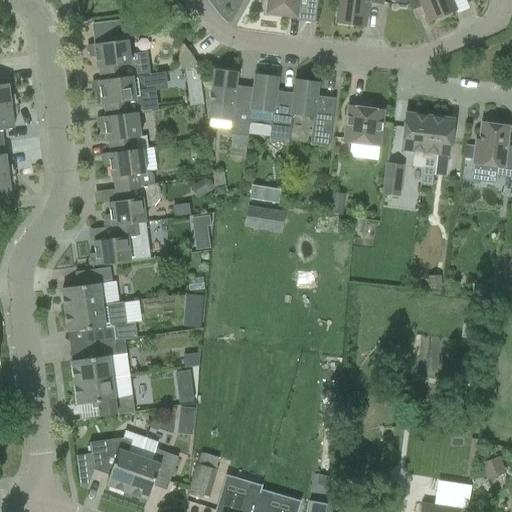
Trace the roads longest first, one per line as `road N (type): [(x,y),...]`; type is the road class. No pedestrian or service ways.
road 1 (residential): [(24,278),(62,183),(41,24),(28,0)]
road 2 (residential): [(407,60),(229,37),(195,0)]
road 3 (residential): [(42,505),(24,278)]
road 4 (residential): [(407,60),(431,92),(511,100)]
